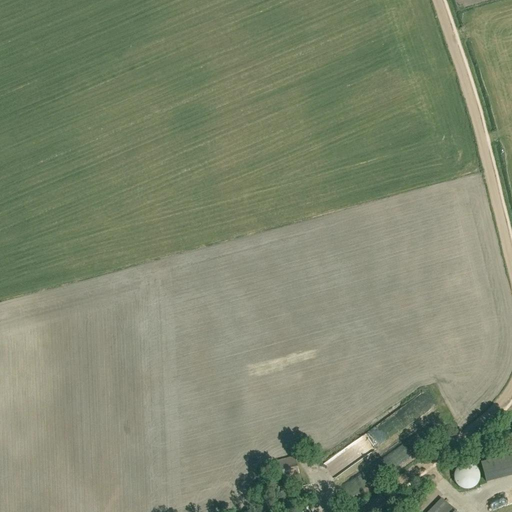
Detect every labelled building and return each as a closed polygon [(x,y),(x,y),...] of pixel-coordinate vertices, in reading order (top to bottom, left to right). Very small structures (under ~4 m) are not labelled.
[(424,392),(389,417),(399,431),(434,406),(424,392)] [(511,453),(478,461),(483,483),(511,476),(511,453)] [(293,456),(275,462),(278,469),(295,463),(293,456)] [(455,467),(455,489),(476,488),(476,466),(455,467)] [(455,511),(442,499),(429,511),(455,511)]
